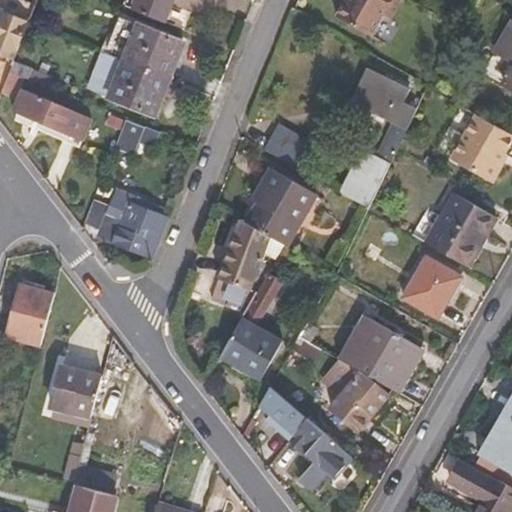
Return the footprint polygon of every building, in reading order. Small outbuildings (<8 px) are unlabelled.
[(0,13),(0,56),(13,62),(34,8),(12,0),(6,0),(0,14),(0,13)] [(135,0),(131,10),(163,23),(172,0),(187,0),(189,1),(189,0),(135,0)] [(344,3),(335,20),(370,39),(382,20),(388,23),(402,0),(340,0),(341,0),(344,3)] [(121,61),(124,62),(168,81),(183,43),(137,24),(121,61)] [(492,55),(511,67),(500,88),(511,94),(511,29),(509,28),(492,55)] [(21,51),(12,74),(23,78),(28,81),(30,81),(35,70),(24,66),(29,55),(21,51)] [(480,76),(500,88),(511,67),(492,55),(480,76)] [(124,62),(109,99),(129,107),(152,117),(168,81),(124,62)] [(12,74),(9,72),(0,95),(17,102),(13,114),(16,115),(15,123),(38,130),(40,124),(61,131),(59,138),(79,145),(90,117),(19,89),(23,78),(12,74)] [(364,157),(355,175),(371,182),(361,202),(372,208),(399,151),(428,91),(416,85),(413,89),(378,73),(364,102),(395,117),(374,161),(364,157)] [(505,156),(511,144),(511,136),(477,117),(452,161),(493,185),(503,168),(499,166),(505,156)] [(126,120),(118,142),(136,149),(145,128),(126,120)] [(278,129),(265,152),(300,172),(313,149),(278,129)] [(505,156),(499,166),(503,168),(509,158),(505,156)] [(249,227),(274,241),(287,249),(316,198),(318,196),(273,171),(256,202),(261,205),(249,227)] [(355,175),(343,198),(359,208),(369,214),(372,208),(361,202),(371,182),(355,175)] [(112,207),(101,234),(112,238),(111,242),(152,259),(169,216),(164,214),(167,207),(111,187),(104,202),(112,207)] [(316,198),(287,249),(299,256),(329,205),(316,198)] [(95,199),(84,226),(101,234),(112,207),(104,202),(95,199)] [(456,199),(427,247),(465,269),(482,239),(487,241),(497,222),(456,199)] [(244,224),(220,286),(252,298),(274,241),(249,227),(244,224)] [(465,269),(469,272),(487,241),(482,239),(465,269)] [(425,261),(402,301),(437,321),(461,281),(425,261)] [(274,279),(249,320),(260,326),(284,285),(274,279)] [(21,290),(7,338),(42,348),(55,299),(21,290)] [(368,320),(342,364),(395,395),(420,350),(368,320)] [(244,323),(221,363),(260,386),(284,345),(244,323)] [(318,332),(308,326),(300,340),(310,346),(318,332)] [(294,351),(314,364),(321,353),(310,346),(300,340),(294,351)] [(324,386),(343,401),(331,415),(359,435),(388,401),(341,365),(324,386)] [(64,369),(52,410),(92,420),(103,380),(64,369)] [(271,391),(242,440),(255,457),(280,414),(288,420),(296,412),(271,391)] [(511,411),(485,460),(511,475),(511,411)] [(290,445),(313,465),(298,483),(310,495),(326,477),(330,480),(351,458),(308,422),(290,445)] [(79,466),(76,479),(88,482),(91,470),(79,466)] [(451,486),(485,505),(481,511),(511,511),(511,491),(498,484),(495,489),(460,469),(451,486)] [(112,511),(117,498),(81,488),(74,511),(112,511)] [(197,511),(162,500),(158,511),(197,511)] [(0,511),(26,511),(27,511),(0,503),(0,511)]
